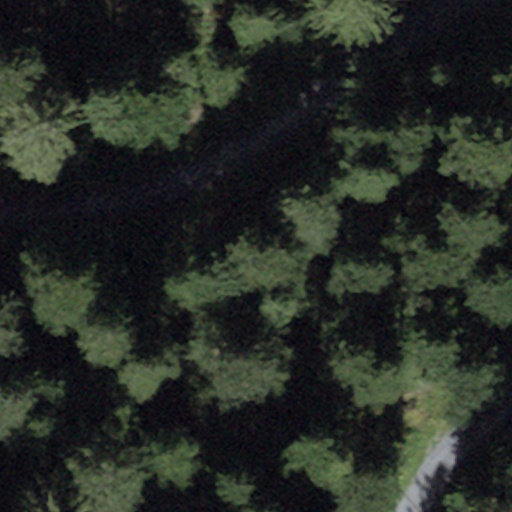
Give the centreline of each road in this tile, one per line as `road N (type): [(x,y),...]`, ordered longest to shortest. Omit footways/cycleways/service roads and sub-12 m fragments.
road 1 (track): [(477,0),(382,52),(191,179),(84,213),(0,215)]
road 2 (track): [(417,511),(453,450),(511,401)]
